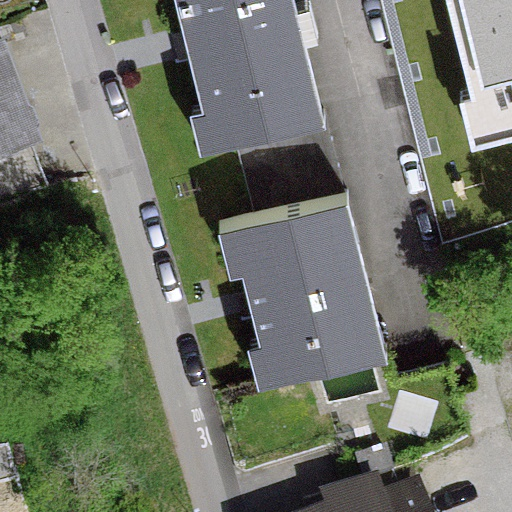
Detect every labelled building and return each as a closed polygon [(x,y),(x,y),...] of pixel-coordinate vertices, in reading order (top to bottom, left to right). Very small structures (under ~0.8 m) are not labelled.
[(212,140),(230,136),(239,174),(330,151),(319,110),(317,110),(289,0),(176,0),(183,27),(181,28),(188,54),(190,54),(212,140)] [(511,0),(455,0),(482,105),(468,109),(477,146),(511,136),(511,0)] [(9,95),(0,71),(0,137),(22,130),(28,116),(22,100),(9,95)] [(251,311),(267,374),(382,345),(381,342),(379,342),(341,193),(343,193),(342,189),(339,189),(330,151),(239,174),(249,213),(228,218),(251,311)] [(421,511),(414,490),(400,495),(378,502),(374,491),(359,496),(322,508),(323,511),(421,511)]
